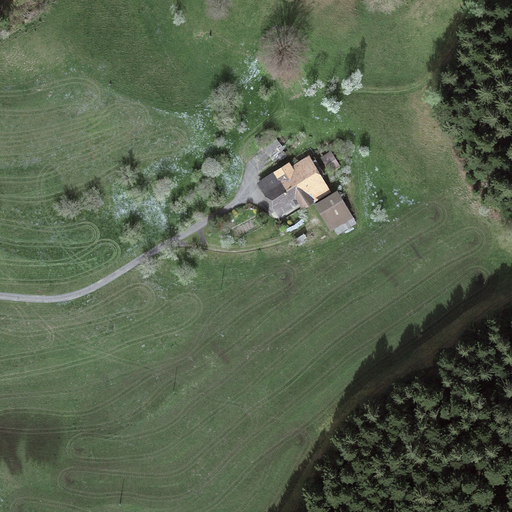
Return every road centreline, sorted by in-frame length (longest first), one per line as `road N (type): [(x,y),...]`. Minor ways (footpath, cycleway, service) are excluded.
road 1 (unclassified): [(258,166),(246,196),(92,290),(56,300),(0,296)]
road 2 (track): [(296,511),(387,405),(511,304)]
